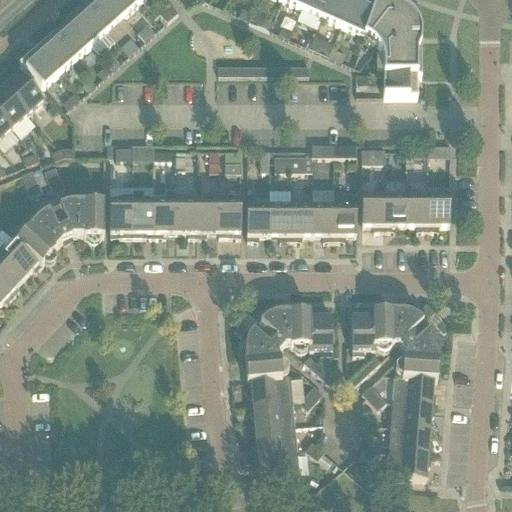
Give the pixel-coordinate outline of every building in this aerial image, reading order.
[(97,0),(18,70),(40,95),(147,0),(268,0),(363,42),(365,43),(368,45),(370,46),(372,48),(374,49),(376,52),(378,55),(379,58),(381,61),(381,63),(382,66),(382,68),(382,72),(382,103),(416,103),(416,81),(419,81),(419,82),(420,82),(420,42),(420,40),(419,36),(419,33),(417,30),(416,27),(415,25),(413,22),(411,20),(408,18),(406,16),(404,15),(401,13),(398,12),(375,4),(374,5),(375,6),(374,9),(352,0),(97,0)] [(238,22),(248,27),(252,18),(242,14),(238,22)] [(313,41),(309,54),(328,59),(332,47),(313,41)] [(44,107),(19,79),(18,79),(18,80),(2,94),(27,121),(42,107),(43,107),(44,107)] [(139,99),(140,85),(114,84),(114,99),(139,99)] [(0,123),(10,136),(27,121),(2,94),(0,95),(0,123)] [(0,144),(10,136),(0,123),(0,144)] [(153,166),(153,157),(153,151),(131,151),(131,153),(131,165),(131,166),(153,166)] [(333,151),(317,151),(317,163),(333,163),(333,151)] [(333,151),(333,163),(349,163),(349,151),(333,151)] [(115,153),(115,165),(131,165),(131,153),(115,153)] [(424,153),(412,153),(412,161),(424,162),(424,153)] [(436,153),(426,153),(427,165),(437,165),(436,153)] [(72,163),(71,154),(62,154),(60,155),(63,163),(72,163)] [(63,163),(60,155),(51,158),(54,167),(63,163)] [(170,166),(170,157),(153,157),(153,166),(170,166)] [(268,157),(259,157),(259,178),(268,178),(268,157)] [(361,157),(361,170),(383,170),(383,169),(383,157),(361,157)] [(38,167),(32,160),(22,163),(25,172),(38,167)] [(184,173),(184,163),(175,163),(175,173),(184,173)] [(276,163),(273,163),(273,180),(290,179),(290,163),(276,163)] [(303,163),(290,163),(290,179),(303,179),(303,163)] [(224,179),(239,179),(239,169),(224,169),(224,179)] [(383,179),(397,179),(397,169),(383,169),(383,170),(383,179)] [(46,185),(57,180),(54,173),(43,178),(46,185)] [(23,188),(34,183),(31,176),(20,181),(23,188)] [(49,192),(60,188),(57,180),(46,185),(49,192)] [(26,195),(37,190),(34,183),(23,188),(26,195)] [(52,199),(63,195),(60,188),(49,192),(52,199)] [(29,202),(40,197),(37,190),(26,195),(29,202)] [(383,237),(383,198),(361,197),(361,232),(371,232),(372,238),(379,237),(383,237)] [(405,232),(405,198),(383,198),(383,237),(387,237),(394,238),(395,232),(405,232)] [(426,237),(426,198),(405,198),(405,232),(414,232),(415,238),(422,237),(426,237)] [(448,232),(449,198),(426,198),(426,237),(430,237),(437,238),(438,232),(448,232)] [(131,243),(131,199),(120,199),(120,205),(109,205),(109,243),(131,243)] [(142,205),(142,199),(131,199),(131,243),(153,243),(153,205),(142,205)] [(174,239),(174,199),(164,199),(164,205),(153,205),(153,243),(162,243),(162,239),(174,239)] [(185,204),(185,199),(174,199),(174,239),(186,239),(186,243),(196,243),(196,204),(185,204)] [(217,239),(218,199),(207,199),(207,204),(196,204),(196,243),(205,243),(205,239),(217,239)] [(240,199),(218,199),(217,239),(230,239),(230,243),(240,243),(240,199)] [(268,242),(268,207),(246,207),(246,246),(250,246),(257,248),(258,242),(268,242)] [(289,246),(290,207),(268,207),(268,242),(278,242),(279,248),(286,246),(289,246)] [(311,242),(311,207),(290,207),(289,246),(293,246),(300,248),(301,242),(311,242)] [(333,247),(333,207),(311,207),(311,242),(321,242),(322,248),(329,247),(333,247)] [(355,242),(355,207),(333,207),(333,247),(337,247),(344,248),(345,242),(355,242)] [(103,243),(103,209),(73,208),(55,214),(46,219),(30,231),(16,246),(14,244),(13,244),(41,271),(55,256),(54,255),(62,247),(71,242),(83,242),(83,243),(103,243)] [(35,278),(41,271),(13,244),(6,252),(2,249),(0,250),(0,261),(24,283),(32,275),(35,278)] [(15,292),(24,283),(0,261),(0,291),(12,302),(19,295),(15,292)] [(6,309),(12,302),(0,291),(0,308),(2,306),(6,309)] [(427,323),(433,317),(425,309),(419,314),(427,323)] [(253,324),(261,315),(256,310),(247,319),(253,324)] [(409,319),(404,318),(399,317),(394,318),(374,318),(374,352),(392,352),(392,351),(397,351),(404,359),(404,363),(402,363),(401,382),(393,381),(393,383),(433,386),(436,386),(438,357),(437,352),(436,347),(434,342),(431,337),(422,328),(418,325),(414,322),(409,319)] [(289,353),(308,353),(307,318),(282,319),(277,319),(272,320),(267,323),(262,326),(259,329),(252,337),(248,343),(246,347),(244,353),(244,358),(244,361),(246,387),(289,383),(289,382),(281,382),(279,364),(278,364),(277,360),(284,352),(289,352),(289,353)] [(331,323),(318,323),(318,318),(307,318),(308,353),(308,357),(319,357),(319,362),(331,362),(331,323)] [(374,356),(374,352),(374,318),(363,318),(363,322),(351,322),(351,362),(362,362),(362,357),(374,356)] [(443,339),(449,334),(440,325),(435,330),(443,339)] [(238,341),(246,332),(240,326),(232,335),(238,341)] [(311,376),(316,370),(308,362),(302,368),(311,376)] [(370,376),(379,368),(374,362),(365,370),(370,376)] [(320,384),(325,378),(316,370),(311,376),(320,384)] [(362,384),(370,376),(365,370),(356,378),(362,384)] [(328,392),(334,386),(325,378),(320,384),(328,392)] [(353,392),(362,384),(356,378),(348,386),(353,392)] [(249,412),(291,408),(289,383),(246,387),(246,388),(249,387),(251,401),(248,401),(249,412)] [(432,399),(433,386),(393,383),(391,407),(434,411),(435,400),(432,399)] [(316,405),(321,400),(313,391),(307,397),(316,405)] [(366,405),(374,397),(369,391),(360,399),(366,405)] [(311,411),(316,405),(307,397),(302,403),(311,411)] [(371,411),(380,402),(374,397),(366,405),(371,411)] [(376,416),(385,408),(380,402),(371,411),(376,416)] [(306,417),(311,411),(302,403),(297,409),(306,417)] [(433,422),(434,411),(391,407),(389,432),(429,435),(430,421),(433,422)] [(254,437),(294,433),(291,408),(249,412),(250,423),(253,423),(254,437)] [(428,450),(429,435),(389,432),(387,458),(430,461),(431,450),(428,450)] [(254,462),(296,458),(294,433),(254,437),(256,451),(253,451),(254,462)] [(374,462),(380,457),(372,447),(366,452),(374,462)] [(310,462),(317,452),(311,448),(303,457),(310,462)] [(316,466),(323,457),(317,452),(310,462),(316,466)] [(367,466),(374,462),(366,452),(360,457),(367,466)] [(259,487),(299,484),(296,458),(254,462),(255,473),(258,473),(259,487)] [(429,472),(430,461),(387,458),(385,483),(425,486),(426,472),(429,472)]
